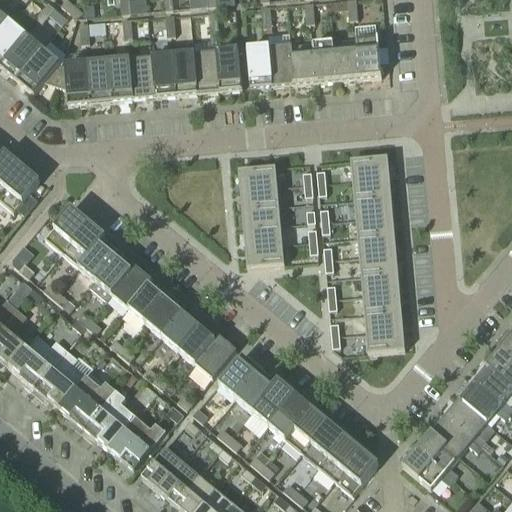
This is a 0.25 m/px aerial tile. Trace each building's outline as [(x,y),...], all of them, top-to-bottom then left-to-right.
[(129,8),(128,0),(119,0),(120,9),(129,8)] [(216,11),(215,1),(206,1),(207,12),(216,11)] [(68,17),(74,10),(66,4),(61,10),(68,17)] [(356,14),(356,4),(347,5),(348,15),(356,14)] [(173,15),(172,5),(163,5),(164,16),(173,15)] [(48,21),(55,14),(48,7),(41,15),(48,21)] [(130,19),(129,8),(120,9),(121,19),(130,19)] [(313,18),(313,8),(304,9),(305,19),(313,18)] [(82,17),(74,10),(68,17),(77,24),(82,17)] [(270,22),(270,12),(261,13),(262,23),(270,22)] [(357,25),(356,14),(348,15),(349,25),(357,25)] [(42,29),(48,21),(41,15),(35,23),(42,29)] [(217,27),(216,17),(208,18),(209,28),(217,27)] [(314,29),(313,18),(305,19),(306,29),(314,29)] [(0,37),(9,27),(0,19),(0,37)] [(174,31),(173,21),(165,21),(166,32),(174,31)] [(271,33),(270,22),(262,23),(263,33),(271,33)] [(131,35),(130,25),(122,25),(123,35),(131,35)] [(0,71),(25,41),(9,27),(0,37),(0,71)] [(218,37),(217,27),(209,28),(210,38),(218,37)] [(88,39),(87,29),(79,29),(80,39),(88,39)] [(175,41),(174,31),(166,32),(167,42),(175,41)] [(132,45),(131,35),(123,35),(124,46),(132,45)] [(89,49),(88,39),(80,39),(81,50),(89,49)] [(0,71),(16,85),(42,55),(25,41),(0,71)] [(381,82),(378,42),(355,45),(359,84),(381,82)] [(359,84),(355,45),(333,47),(337,86),(359,84)] [(337,86),(333,47),(312,48),(316,88),(337,86)] [(316,88),(312,48),(290,50),(294,90),(316,88)] [(294,90),(290,50),(269,52),(272,92),(294,90)] [(272,92),(269,52),(246,54),(250,94),(272,92)] [(55,91),(61,71),(42,55),(16,85),(34,100),(44,88),(55,91)] [(242,95),(238,55),(216,57),(219,97),(242,95)] [(219,97),(216,57),(194,59),(198,99),(219,97)] [(198,99),(194,59),(172,61),(176,101),(198,99)] [(176,101),(172,61),(151,63),(155,103),(176,101)] [(155,103),(151,63),(130,65),(133,105),(155,103)] [(133,105),(130,65),(108,67),(112,107),(133,105)] [(112,107),(108,67),(87,69),(90,109),(112,107)] [(90,109),(87,69),(61,71),(55,91),(66,95),(68,111),(90,109)] [(0,199),(22,173),(5,158),(2,161),(3,161),(0,165),(0,199)] [(361,165),(350,166),(352,186),(389,183),(388,163),(361,165)] [(0,207),(13,218),(37,190),(39,187),(22,173),(0,199),(0,207)] [(264,174),(238,176),(240,196),(277,193),(275,173),(264,174)] [(324,177),(316,177),(317,189),(325,188),(324,177)] [(311,178),(303,179),(304,191),(312,190),(311,178)] [(389,183),(352,186),(354,205),(391,202),(389,183)] [(325,188),(317,189),(318,201),(326,200),(325,188)] [(312,190),(304,191),(305,203),(313,202),(312,190)] [(277,193),(240,196),(242,215),(279,212),(277,193)] [(391,202),(354,205),(355,224),(393,221),(391,202)] [(279,212),(242,215),(243,235),(280,231),(279,212)] [(62,259),(88,228),(71,213),(44,245),(62,259)] [(328,215),(320,216),(321,228),(329,227),(328,215)] [(314,216),(306,217),(307,229),(315,228),(314,216)] [(393,221),(355,224),(357,244),(394,240),(393,221)] [(329,227),(321,228),(322,240),(330,239),(329,227)] [(78,273),(102,244),(103,245),(105,242),(88,228),(62,259),(78,273)] [(280,231),(243,235),(245,254),(282,250),(280,231)] [(316,235),(308,236),(309,248),(317,247),(316,235)] [(394,240),(357,244),(359,263),(396,259),(394,240)] [(119,258),(103,245),(102,244),(78,273),(95,287),(119,258)] [(317,247),(309,248),(310,260),(318,259),(317,247)] [(282,250),(245,254),(247,274),(284,271),(282,250)] [(331,253),(323,254),(324,266),(332,265),(331,253)] [(112,301),(136,272),(119,258),(90,293),(92,294),(92,297),(102,306),(105,305),(106,307),(111,300),(112,301)] [(396,259),(359,263),(360,282),(398,279),(396,259)] [(332,265),(324,266),(324,267),(325,278),(333,277),(332,265)] [(34,277),(24,269),(19,275),(28,284),(34,277)] [(152,286),(136,272),(112,301),(128,315),(152,286)] [(398,279),(360,282),(362,301),(399,298),(398,279)] [(145,328),(169,300),(152,286),(128,315),(145,328)] [(58,297),(49,289),(43,296),(53,304),(58,297)] [(335,292),(327,292),(328,304),(336,304),(335,292)] [(68,305),(58,297),(53,304),(62,312),(68,305)] [(399,298),(362,301),(364,320),(401,317),(399,298)] [(162,343),(186,314),(169,300),(145,328),(162,343)] [(336,304),(328,304),(329,316),(337,315),(336,304)] [(0,333),(16,314),(6,305),(2,311),(0,309),(0,333)] [(0,365),(9,373),(37,340),(22,328),(27,322),(16,314),(0,333),(0,365)] [(178,356),(202,328),(186,314),(162,343),(178,356)] [(92,325),(82,317),(76,323),(86,332),(92,325)] [(401,317),(364,320),(366,339),(403,336),(401,317)] [(95,340),(101,333),(92,325),(86,332),(95,340)] [(195,370),(219,341),(202,328),(178,356),(195,370)] [(338,329),(330,330),(331,342),(339,341),(338,329)] [(403,336),(366,339),(367,359),(378,358),(405,356),(403,336)] [(31,396),(66,355),(56,347),(51,352),(37,340),(9,373),(24,385),(21,388),(31,396)] [(511,340),(500,355),(511,365),(511,340)] [(212,385),(236,356),(219,341),(195,370),(212,385)] [(339,341),(331,342),(332,354),(340,353),(339,341)] [(125,352),(115,345),(109,351),(119,359),(125,352)] [(135,361),(125,352),(119,359),(129,367),(135,361)] [(59,415),(87,382),(72,370),(77,364),(66,355),(31,396),(42,405),(44,403),(59,415)] [(511,365),(500,355),(486,372),(511,394),(511,365)] [(235,404),(259,375),(242,361),(218,390),(235,404)] [(158,380),(148,372),(143,379),(152,387),(158,380)] [(511,399),(511,394),(486,372),(472,388),(509,419),(511,415),(511,412),(505,407),(511,399)] [(252,418),(276,390),(275,389),(259,375),(235,404),(252,418)] [(168,389),(158,380),(152,387),(162,395),(168,389)] [(81,438),(116,397),(105,388),(101,394),(87,382),(59,415),(73,427),(71,429),(81,438)] [(268,432),(295,400),(277,386),(275,389),(276,390),(252,418),(268,432)] [(509,419),(472,388),(458,405),(487,429),(496,418),(504,424),(509,419)] [(109,456),(136,423),(122,411),(126,405),(116,397),(81,438),(92,447),(94,444),(109,456)] [(285,446),(311,414),(295,400),(268,432),(285,446)] [(187,416),(192,409),(183,401),(177,407),(187,416)] [(487,429),(458,405),(444,421),(481,452),(485,447),(478,440),(487,429)] [(208,422),(198,413),(192,420),(202,428),(208,422)] [(302,459),(328,428),(311,414),(285,446),(302,459)] [(481,452),(444,421),(430,438),(459,462),(469,451),(477,458),(481,452)] [(132,480),(166,439),(155,430),(151,435),(136,423),(109,456),(123,468),(121,471),(132,480)] [(199,434),(189,426),(184,432),(194,440),(199,434)] [(318,473),(345,442),(328,428),(302,459),(318,473)] [(232,442),(222,434),(217,441),(226,449),(232,442)] [(459,462),(430,438),(417,455),(453,485),(458,480),(450,473),(459,462)] [(242,450),(232,442),(226,449),(236,457),(242,450)] [(335,487),(361,456),(345,442),(318,473),(335,487)] [(223,454),(212,445),(207,451),(218,460),(223,454)] [(158,497),(187,461),(171,448),(144,481),(141,483),(158,497)] [(233,462),(223,454),(218,460),(228,468),(233,462)] [(453,485),(417,455),(402,472),(431,496),(441,484),(449,491),(453,485)] [(352,502),(376,473),(378,470),(361,456),(335,487),(352,502)] [(175,511),(200,482),(199,482),(204,476),(187,461),(158,497),(175,511)] [(265,470),(255,461),(250,468),(259,476),(265,470)] [(269,484),(275,478),(265,470),(259,476),(269,484)] [(256,481),(246,473),(240,479),(251,488),(256,481)] [(266,490),(256,481),(251,488),(261,496),(266,490)] [(175,511),(202,511),(216,496),(200,482),(175,511)] [(298,497),(289,489),(283,496),(293,504),(298,497)] [(230,511),(233,510),(216,496),(202,511),(230,511)] [(302,511),(308,505),(298,497),(293,504),(302,511)] [(286,511),(289,509),(279,500),(274,507),(280,511),(286,511)]
